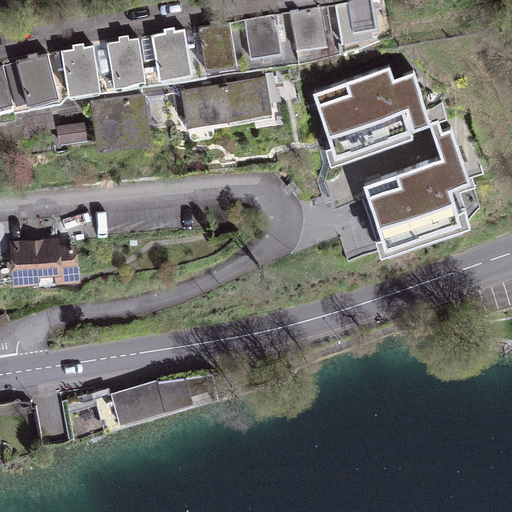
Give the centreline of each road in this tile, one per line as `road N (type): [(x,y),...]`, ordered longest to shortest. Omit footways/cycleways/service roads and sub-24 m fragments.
road 1 (residential): [(0,208),(235,192),(261,202),(277,220),(272,245),(154,306),(35,325),(14,344),(13,372)]
road 2 (primary): [(511,253),(303,320),(13,372)]
road 3 (residential): [(277,1),(0,51)]
